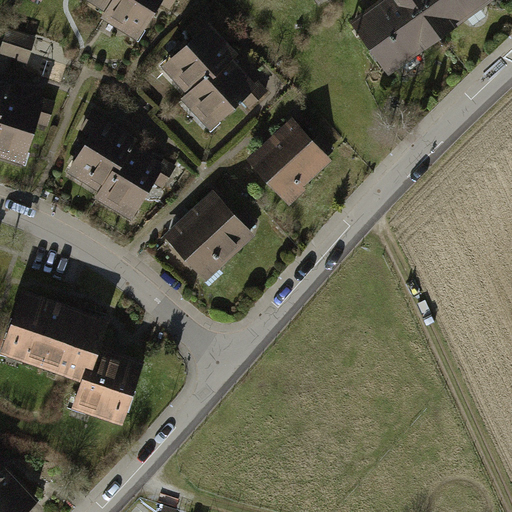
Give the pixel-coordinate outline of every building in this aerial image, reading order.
[(92,0),(126,13),(131,0),(92,0)] [(178,0),(131,0),(126,13),(120,29),(160,45),(178,0)] [(324,0),(335,14),(353,0),(324,0)] [(493,0),(390,0),(363,16),(402,84),(507,23),(493,0)] [(176,62),(194,82),(229,52),(211,32),(176,62)] [(36,59),(36,38),(5,37),(4,59),(36,59)] [(253,81),(229,52),(194,82),(218,111),(253,81)] [(0,156),(3,157),(21,98),(0,91),(0,156)] [(64,111),(21,98),(3,157),(46,170),(64,111)] [(301,126),(260,162),(301,209),(342,173),(301,126)] [(79,184),(110,203),(143,150),(112,131),(79,184)] [(174,170),(143,150),(110,203),(141,223),(174,170)] [(221,198),(180,240),(232,290),(273,247),(221,198)] [(124,332),(37,304),(19,361),(100,387),(90,418),(139,434),(158,377),(114,363),(124,332)] [(0,511),(26,511),(40,500),(7,465),(0,472),(0,471),(0,511)]
